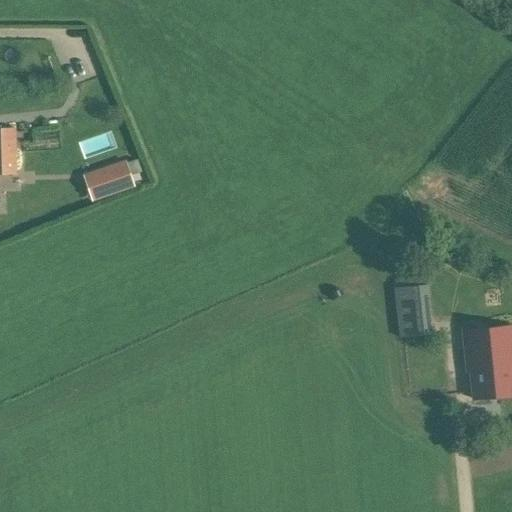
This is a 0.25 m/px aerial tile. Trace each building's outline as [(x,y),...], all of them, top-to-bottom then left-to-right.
[(0,173),(16,173),(15,128),(0,128),(0,173)] [(137,159),(127,163),(131,175),(141,172),(137,159)] [(126,160),(86,174),(95,200),(135,186),(131,175),(127,163),(126,160)] [(394,287),(399,336),(431,332),(426,284),(394,287)] [(511,325),(464,331),(468,372),(471,371),(474,399),(511,395),(511,325)]
